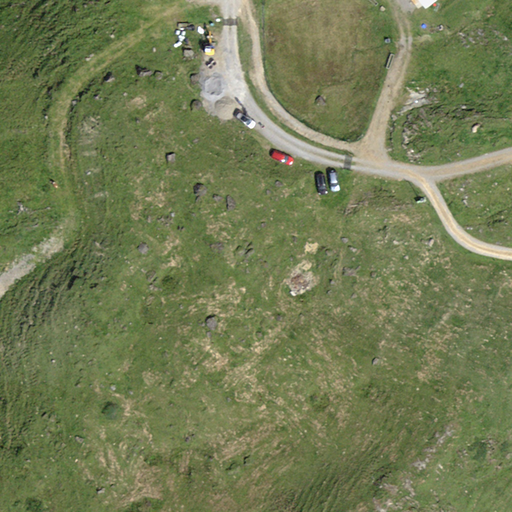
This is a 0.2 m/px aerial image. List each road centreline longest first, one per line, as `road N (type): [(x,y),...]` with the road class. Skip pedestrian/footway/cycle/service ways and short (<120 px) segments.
road 1 (track): [(228,0),(226,60),(234,92),(252,117),(318,156),(413,173)]
road 2 (track): [(391,0),(405,49),(371,165)]
road 3 (track): [(413,173),(462,237),(511,253)]
